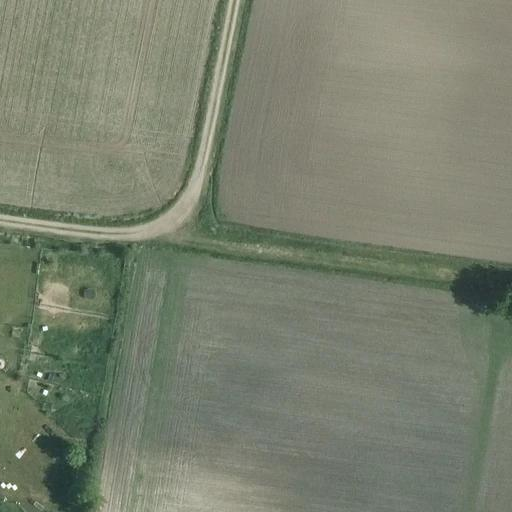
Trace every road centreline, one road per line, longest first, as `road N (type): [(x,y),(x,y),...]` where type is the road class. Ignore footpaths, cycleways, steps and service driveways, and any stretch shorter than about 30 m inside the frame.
road 1 (track): [(0,219),(121,233),(151,233),(178,219),(196,196),(236,0)]
road 2 (track): [(511,280),(151,233)]
